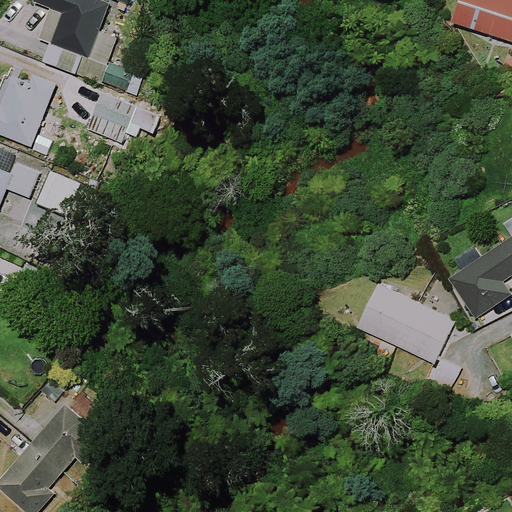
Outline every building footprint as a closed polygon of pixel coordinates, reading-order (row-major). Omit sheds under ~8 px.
[(111,4),(99,0),(38,0),(38,3),(51,8),(39,39),(53,45),(46,64),(74,74),(81,56),(108,66),(118,39),(100,33),(111,4)] [(511,0),(465,0),(458,25),(511,41),(511,0)] [(501,71),(511,68),(511,57),(499,59),(501,71)] [(145,82),(112,66),(105,81),(138,97),(145,82)] [(0,134),(34,148),(58,90),(16,73),(3,105),(0,103),(0,134)] [(162,117),(104,94),(90,128),(124,142),(132,124),(155,133),(162,117)] [(17,156),(0,149),(0,211),(9,190),(31,199),(42,173),(14,162),(17,156)] [(463,368),(441,359),(458,321),(378,285),(359,329),(435,363),(426,382),(452,394),(463,368)] [(105,438),(65,406),(0,485),(0,487),(29,511),(40,511),(55,494),(50,490),(77,456),(85,462),(105,438)]
